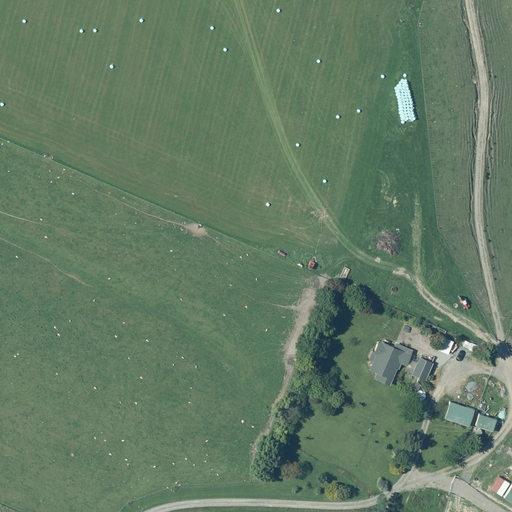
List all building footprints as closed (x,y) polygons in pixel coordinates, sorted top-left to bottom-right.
[(453,341),(443,336),(436,350),(447,354),(453,341)] [(393,345),(381,339),(369,368),(376,372),(374,378),(389,385),(399,362),(406,365),(413,348),(395,340),(393,345)] [(425,381),(433,363),(413,355),(406,373),(425,381)] [(449,400),(444,418),(469,425),(474,408),(449,400)] [(478,412),(474,424),(492,430),(496,418),(478,412)] [(511,481),(503,496),(511,502),(511,481)]
